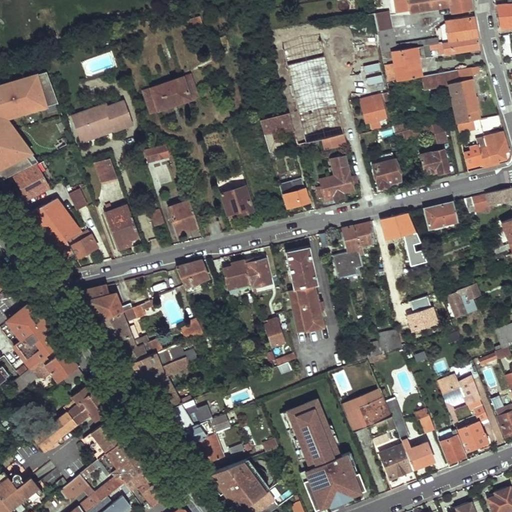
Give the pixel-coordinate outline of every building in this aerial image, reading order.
[(410,8),(410,12),(451,3),(453,13),(473,9),(471,0),(395,0),(397,10),(410,8)] [(502,27),(511,25),(511,1),(509,2),(497,3),(502,27)] [(360,15),(370,64),(383,61),(382,51),(381,50),(378,30),(375,16),(374,13),(360,15)] [(375,16),(378,30),(391,28),(388,14),(375,16)] [(447,21),(450,41),(478,36),(474,16),(447,21)] [(201,17),(188,20),(192,35),(205,31),(201,17)] [(279,31),(283,48),(321,39),(317,23),(279,31)] [(381,50),(395,47),(391,27),(391,28),(378,30),(381,50)] [(289,112),(298,143),(305,141),(283,48),(279,31),(271,32),(294,111),(289,112)] [(384,64),(388,83),(423,76),(418,50),(422,49),(423,58),(433,56),(431,48),(440,46),(441,53),(480,47),(478,36),(450,41),(439,42),(423,45),(382,51),(383,61),(384,62),(387,61),(387,58),(394,57),(395,62),(384,64)] [(283,48),(305,141),(322,137),(330,135),(332,146),(347,143),(345,135),(343,132),(321,39),(283,48)] [(459,73),(470,120),(474,119),(480,118),(472,79),(475,78),(474,73),(479,71),(478,66),(469,67),(470,71),(459,73)] [(59,101),(47,70),(0,84),(0,94),(1,96),(0,96),(0,172),(5,178),(39,161),(19,134),(14,137),(0,118),(0,110),(4,107),(7,117),(59,101)] [(424,77),(427,90),(450,85),(447,75),(459,73),(458,70),(424,77)] [(459,122),(470,120),(459,73),(447,75),(450,85),(458,122),(459,122)] [(191,75),(144,92),(151,114),(198,97),(191,75)] [(358,90),(360,99),(362,98),(381,93),(389,91),(388,83),(358,90)] [(364,107),(367,122),(370,121),(372,131),(376,130),(382,129),(380,119),(387,117),(381,93),(362,98),(364,107)] [(360,99),(351,101),(354,109),(364,107),(362,98),(360,99)] [(106,105),(73,117),(80,139),(114,127),(115,130),(133,124),(125,102),(107,108),(106,105)] [(7,117),(4,107),(0,110),(0,118),(14,137),(19,134),(7,117)] [(284,113),(260,119),(266,138),(290,132),(285,113),(284,113)] [(486,118),(489,129),(501,126),(498,115),(486,118)] [(470,120),(459,122),(461,131),(476,128),(474,119),(470,120)] [(396,135),(397,137),(404,135),(404,137),(409,136),(409,137),(435,131),(438,143),(449,140),(444,121),(408,129),(396,132),(396,135)] [(395,127),(396,132),(408,129),(407,124),(395,127)] [(376,130),(378,139),(396,135),(396,132),(395,127),(395,126),(382,129),(376,130)] [(114,127),(80,139),(82,143),(115,130),(114,127)] [(483,163),(484,167),(500,163),(499,159),(504,158),(507,154),(506,152),(509,151),(509,150),(503,130),(489,133),(492,143),(486,145),(478,147),(483,163)] [(492,143),(489,133),(484,134),(486,145),(492,143)] [(322,137),(325,148),(332,146),(330,135),(322,137)] [(465,152),(468,167),(483,163),(478,147),(478,143),(470,145),(471,151),(465,152)] [(167,145),(147,150),(150,161),(170,155),(167,145)] [(422,155),(427,172),(438,169),(439,173),(450,170),(445,149),(422,155)] [(373,164),(380,187),(401,181),(395,158),(394,159),(393,153),(384,155),(385,157),(382,158),(382,162),(373,164)] [(321,186),(324,196),(325,200),(335,197),(335,198),(336,199),(344,197),(343,192),(353,189),(352,181),(356,180),(355,174),(350,175),(345,155),(332,158),(336,174),(319,178),(321,186)] [(112,157),(95,160),(103,181),(118,175),(112,157)] [(167,163),(152,168),(157,185),(172,181),(167,163)] [(37,165),(13,177),(25,199),(48,187),(37,165)] [(282,165),(275,168),(278,181),(285,179),(282,165)] [(296,189),(284,192),(289,206),(309,201),(301,176),(293,178),(296,189)] [(245,186),(223,193),(230,217),(253,210),(245,186)] [(511,186),(464,198),(466,201),(470,212),(491,208),(490,203),(511,198),(511,186)] [(87,204),(80,188),(70,193),(77,209),(87,204)] [(431,218),(428,219),(429,228),(444,225),(444,223),(458,220),(454,204),(466,201),(464,198),(441,203),(429,206),(431,218)] [(67,212),(61,200),(55,199),(30,212),(29,218),(57,256),(64,258),(75,252),(68,238),(81,231),(70,211),(67,212)] [(191,199),(168,207),(177,234),(200,227),(191,199)] [(128,203),(107,210),(120,248),(131,244),(130,239),(140,236),(128,203)] [(159,207),(151,209),(157,226),(165,223),(159,207)] [(394,214),(381,217),(386,238),(402,234),(411,260),(422,255),(405,211),(394,214)] [(381,217),(372,219),(403,346),(456,331),(440,291),(429,295),(410,300),(400,303),(386,238),(381,217)] [(511,217),(502,222),(509,242),(511,241),(511,217)] [(366,221),(354,224),(360,250),(364,249),(363,244),(370,243),(367,230),(372,229),(371,220),(366,221)] [(354,224),(343,227),(352,267),(363,265),(360,250),(354,224)] [(81,231),(68,238),(75,252),(78,257),(98,246),(88,228),(81,231)] [(328,230),(320,232),(323,245),(331,244),(328,230)] [(309,247),(286,252),(294,288),(289,289),(299,331),(323,326),(320,310),(324,309),(321,300),(318,300),(314,284),(318,283),(309,247)] [(262,255),(245,259),(250,282),(251,289),(253,294),(257,293),(256,290),(255,286),(271,281),(265,257),(263,257),(262,255)] [(189,262),(176,266),(188,293),(203,287),(200,280),(209,277),(202,259),(189,262)] [(227,267),(224,268),(229,289),(231,294),(240,291),(239,286),(250,282),(245,259),(227,264),(227,267)] [(108,288),(105,281),(72,289),(85,312),(93,323),(132,307),(129,301),(122,305),(115,287),(108,288)] [(458,291),(448,294),(457,317),(477,309),(475,306),(466,310),(459,294),(467,291),(469,298),(472,297),(480,294),(476,282),(457,289),(458,291)] [(466,310),(475,306),(472,297),(469,298),(467,291),(459,294),(466,310)] [(132,307),(93,323),(102,336),(116,354),(124,365),(163,349),(157,336),(148,340),(146,334),(134,339),(126,320),(125,317),(135,312),(136,315),(137,317),(144,314),(142,309),(161,301),(159,296),(132,307)] [(26,304),(7,319),(20,336),(14,341),(15,342),(12,344),(30,365),(45,353),(60,341),(47,323),(33,305),(26,304)] [(192,325),(183,328),(187,339),(204,332),(199,320),(198,317),(190,321),(192,325)] [(276,317),(263,322),(272,346),(285,341),(276,317)] [(203,318),(199,320),(204,332),(208,331),(203,318)] [(511,322),(496,329),(503,347),(509,345),(511,343),(511,322)] [(383,352),(403,346),(400,333),(390,336),(389,331),(379,333),(383,352)] [(456,331),(447,334),(450,342),(459,339),(456,331)] [(163,349),(124,365),(132,376),(140,386),(167,375),(173,373),(180,370),(190,366),(189,363),(198,359),(194,352),(186,355),(180,342),(163,349)] [(503,347),(495,350),(497,355),(498,359),(511,353),(511,351),(509,345),(503,347)] [(19,374),(9,382),(16,391),(37,374),(34,371),(41,365),(46,372),(50,370),(57,379),(77,364),(71,355),(65,347),(50,359),(45,353),(30,365),(27,368),(19,374)] [(358,353),(360,359),(368,356),(367,350),(358,353)] [(415,361),(426,358),(424,351),(413,354),(415,361)] [(279,364),(296,358),(295,352),(277,359),(279,364)] [(497,355),(480,361),(482,366),(499,360),(498,359),(497,355)] [(257,367),(259,372),(279,364),(277,359),(257,367)] [(23,363),(16,369),(19,374),(27,368),(23,363)] [(0,380),(8,374),(1,365),(0,365),(0,380)] [(455,376),(467,373),(465,365),(454,367),(455,376)] [(74,368),(64,376),(69,382),(79,374),(74,368)] [(183,375),(180,370),(173,373),(175,378),(183,375)] [(167,375),(140,386),(147,396),(155,406),(159,412),(182,402),(196,397),(194,393),(180,398),(167,375)] [(471,376),(458,381),(459,382),(452,385),(449,376),(437,381),(454,423),(460,421),(453,406),(466,401),(468,404),(472,402),(479,421),(488,418),(471,376)] [(65,407),(62,409),(63,411),(64,412),(67,410),(76,421),(82,416),(83,418),(90,412),(94,417),(109,406),(94,387),(89,391),(84,385),(72,394),(74,397),(63,405),(65,407)] [(342,404),(353,431),(367,426),(359,407),(385,397),(381,388),(342,404)] [(359,407),(367,426),(392,416),(386,400),(385,397),(359,407)] [(393,397),(386,400),(392,416),(396,427),(399,432),(407,429),(393,397)] [(299,471),(314,509),(328,504),(350,495),(360,491),(358,485),(359,485),(354,473),(351,474),(348,466),(354,463),(349,451),(339,455),(335,444),(327,425),(316,398),(279,413),(302,470),(299,471)] [(182,402),(159,412),(167,422),(173,431),(194,423),(182,402)] [(510,411),(508,406),(507,404),(496,409),(498,415),(510,411)] [(510,411),(498,415),(506,435),(511,432),(511,404),(508,406),(510,411)] [(205,414),(199,417),(201,421),(208,418),(215,415),(212,406),(204,410),(205,414)] [(426,406),(414,411),(416,418),(419,417),(429,413),(426,406)] [(64,412),(33,437),(35,440),(43,450),(53,442),(51,441),(76,421),(67,410),(64,412)] [(429,413),(419,417),(425,431),(434,428),(429,413)] [(108,417),(83,437),(87,441),(91,438),(94,436),(101,446),(98,448),(93,452),(98,458),(124,437),(108,417)] [(194,423),(173,431),(178,438),(183,444),(214,432),(208,418),(201,421),(194,423)] [(479,421),(459,429),(467,450),(488,442),(479,421)] [(330,424),(327,425),(335,444),(338,443),(330,424)] [(454,435),(439,441),(449,466),(458,463),(457,459),(467,454),(457,429),(452,431),(454,435)] [(441,438),(450,436),(449,430),(439,432),(441,438)] [(433,431),(423,433),(424,440),(434,438),(433,431)] [(214,432),(183,444),(193,457),(198,465),(223,455),(214,432)] [(21,437),(18,433),(11,439),(14,443),(21,437)] [(81,470),(85,475),(99,464),(108,475),(110,472),(113,476),(96,489),(97,490),(102,497),(132,474),(149,461),(141,450),(129,434),(124,437),(98,458),(81,470)] [(94,436),(91,438),(98,448),(101,446),(94,436)] [(0,461),(25,442),(24,441),(21,437),(14,443),(0,454),(0,461)] [(406,437),(401,439),(403,442),(413,468),(434,460),(427,440),(408,448),(407,443),(408,442),(406,437)] [(276,438),(264,443),(267,450),(279,445),(276,438)] [(403,442),(380,452),(390,477),(413,468),(403,442)] [(268,489),(270,488),(247,457),(205,474),(217,490),(232,511),(236,511),(243,507),(268,489)] [(149,461),(132,474),(140,486),(152,503),(170,489),(159,474),(149,461)] [(360,491),(365,489),(354,463),(348,466),(351,474),(354,473),(359,485),(358,485),(360,491)] [(60,487),(66,497),(75,495),(79,499),(86,493),(83,490),(87,488),(92,494),(95,491),(80,471),(68,481),(60,487)] [(0,511),(17,511),(43,492),(30,476),(23,481),(20,478),(21,477),(21,476),(20,474),(19,473),(18,472),(15,472),(14,473),(12,474),(12,476),(12,478),(10,479),(7,475),(0,480),(0,511)] [(60,487),(68,481),(65,477),(57,483),(60,487)] [(511,492),(510,486),(487,495),(493,511),(504,511),(511,509),(511,492)] [(268,489),(243,507),(246,511),(269,511),(279,505),(268,489)] [(92,494),(73,507),(76,511),(85,511),(102,497),(97,490),(95,491),(92,494)] [(298,503),(293,505),(295,511),(304,511),(297,493),(295,495),(298,503)] [(350,495),(328,504),(329,506),(351,497),(350,495)] [(476,511),(472,501),(448,510),(448,511),(476,511)]
